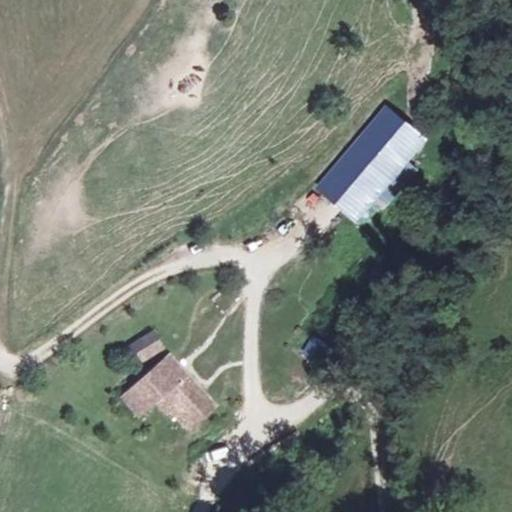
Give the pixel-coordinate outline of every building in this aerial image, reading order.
[(362,235),(413,173),(379,143),(327,204),(362,235)] [(161,354),(151,340),(127,357),(136,370),(161,354)] [(302,362),(321,374),(332,354),(313,344),(302,362)] [(321,374),(302,362),(291,382),(310,393),(321,374)] [(157,375),(147,385),(125,406),(145,426),(165,406),(192,435),(202,426),(200,423),(210,413),(196,397),(197,396),(187,384),(186,386),(170,367),(159,377),(157,375)]
